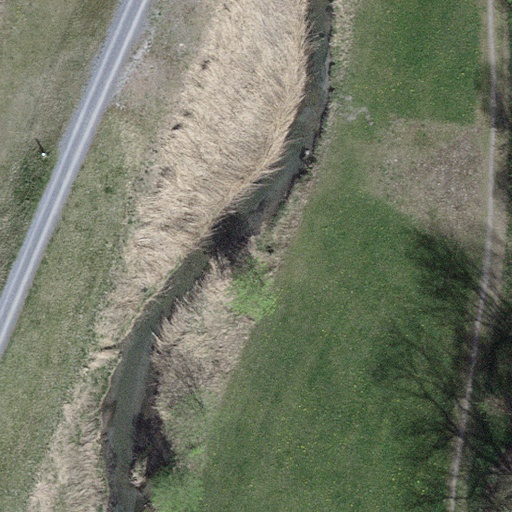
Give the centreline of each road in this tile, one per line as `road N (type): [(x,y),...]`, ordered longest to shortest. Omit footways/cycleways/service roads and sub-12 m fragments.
road 1 (track): [(500,0),(496,289),(463,511)]
road 2 (track): [(0,349),(144,0)]
